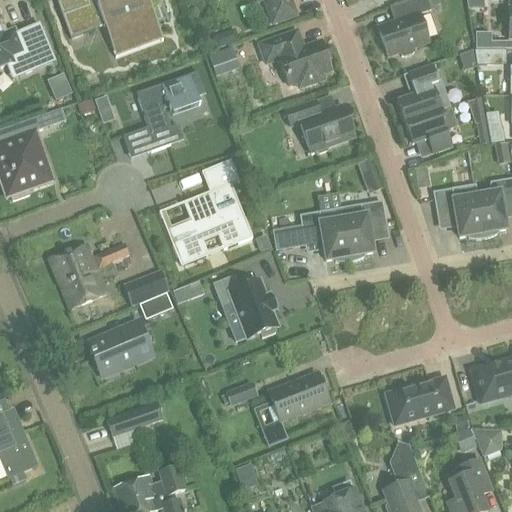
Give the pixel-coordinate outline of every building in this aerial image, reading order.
[(84,0),(88,7),(61,17),(70,39),(71,39),(104,27),(110,42),(154,25),(167,21),(158,0),(84,0)] [(264,1),(273,26),(296,17),(290,0),(255,0),(257,4),(264,1)] [(401,58),(405,60),(413,57),(415,53),(414,50),(429,44),(419,17),(431,13),(431,12),(439,10),(438,6),(440,6),(437,0),(416,0),(395,7),(400,22),(378,30),(388,59),(400,55),(401,58)] [(0,70),(7,68),(9,73),(16,70),(19,78),(39,70),(37,66),(51,60),(53,64),(54,63),(39,26),(15,36),(14,32),(3,37),(0,29),(0,70)] [(237,44),(233,33),(210,41),(214,52),(237,44)] [(298,84),(300,90),(324,81),(322,76),(331,73),(321,44),(303,50),(297,34),(259,47),(266,66),(280,61),(289,87),(298,84)] [(477,67),(487,67),(487,52),(475,52),(477,67)] [(210,58),(217,79),(232,74),(225,53),(210,58)] [(415,97),(397,104),(405,125),(449,109),(440,84),(438,85),(432,68),(408,76),(415,97)] [(136,96),(149,133),(140,136),(146,155),(151,154),(170,147),(169,145),(182,140),(178,127),(171,130),(164,111),(168,109),(171,118),(199,109),(196,100),(205,96),(197,74),(136,96)] [(55,102),(70,95),(63,78),(48,85),(55,102)] [(106,99),(95,103),(99,116),(110,112),(106,99)] [(80,116),(91,112),(88,103),(77,107),(80,116)] [(355,139),(344,108),(320,117),(315,103),(285,114),(290,128),(300,125),(310,155),(315,153),(319,156),(327,153),(328,149),(355,139)] [(449,109),(405,125),(413,147),(431,140),(436,155),(451,150),(446,135),(457,131),(449,109)] [(12,204),(30,198),(28,192),(53,183),(35,134),(46,130),(42,118),(5,131),(9,142),(0,145),(0,182),(6,200),(10,198),(12,204)] [(478,127),(482,147),(489,145),(487,130),(486,126),(478,127)] [(487,130),(489,145),(503,143),(501,127),(487,130)] [(495,147),(496,157),(509,154),(508,145),(495,147)] [(189,265),(204,259),(203,257),(207,255),(202,244),(218,238),(223,252),(252,240),(231,187),(239,184),(230,162),(201,174),(211,199),(198,204),(196,199),(182,205),(195,237),(172,247),(177,259),(180,258),(183,265),(188,263),(189,265)] [(183,180),(187,200),(203,197),(199,177),(183,180)] [(476,199),(484,241),(485,241),(485,240),(488,240),(491,239),(494,237),(498,236),(497,234),(506,232),(503,214),(511,212),(511,181),(491,185),(490,197),(477,199),(476,199)] [(482,241),(484,241),(476,199),(477,199),(475,188),(434,195),(439,225),(457,222),(460,240),(468,239),(469,241),(472,241),(475,241),(479,241),(482,241)] [(382,204),(341,211),(350,264),(364,259),(364,257),(373,255),(370,238),(387,235),(382,204)] [(335,262),(335,264),(339,265),(342,265),(345,265),(350,264),(341,211),(301,218),(306,249),(323,246),(326,263),(335,262)] [(293,251),(290,231),(272,234),(276,254),(293,251)] [(265,238),(255,242),(260,255),(271,250),(265,238)] [(106,297),(96,273),(107,267),(109,266),(113,265),(115,264),(129,258),(124,246),(102,255),(91,259),(86,247),(49,262),(69,312),(106,297)] [(160,272),(122,288),(131,310),(169,294),(160,272)] [(240,291),(234,278),(212,287),(221,311),(233,307),(246,342),(261,336),(262,340),(275,335),(274,331),(277,330),(271,314),(275,313),(269,298),(265,299),(259,283),(240,291)] [(140,308),(146,322),(171,311),(165,297),(140,308)] [(138,325),(87,347),(98,373),(118,364),(121,371),(152,358),(138,325)] [(511,361),(472,373),(481,405),(511,396),(511,361)] [(317,376),(269,395),(274,408),(268,411),(273,424),(279,422),(280,424),(329,406),(323,392),(328,390),(323,377),(318,378),(317,376)] [(386,397),(395,428),(453,411),(445,381),(386,397)] [(226,395),(231,409),(258,398),(252,384),(226,395)] [(106,423),(112,439),(162,421),(157,405),(106,423)] [(0,417),(0,463),(7,480),(9,479),(22,473),(36,467),(12,412),(0,417)] [(457,431),(468,428),(465,417),(454,420),(457,431)] [(343,429),(347,439),(358,435),(354,425),(343,429)] [(456,437),(462,454),(476,448),(469,432),(456,437)] [(472,432),(483,460),(502,452),(502,432),(472,432)] [(419,511),(416,504),(428,499),(429,501),(430,501),(409,449),(397,444),(397,445),(399,446),(390,466),(399,487),(383,493),(388,506),(385,509),(386,511),(419,511)] [(448,505),(450,511),(485,511),(478,493),(489,488),(479,462),(458,470),(461,479),(450,484),(457,502),(448,505)] [(235,472),(243,493),(258,487),(251,466),(235,472)] [(159,511),(161,511),(182,511),(179,500),(175,502),(173,496),(185,492),(176,468),(158,474),(162,484),(152,487),(148,478),(113,490),(121,511),(159,511)] [(26,481),(22,473),(9,479),(12,487),(26,481)] [(362,511),(355,492),(352,493),(348,483),(330,491),(334,500),(325,504),(328,511),(362,511)]
